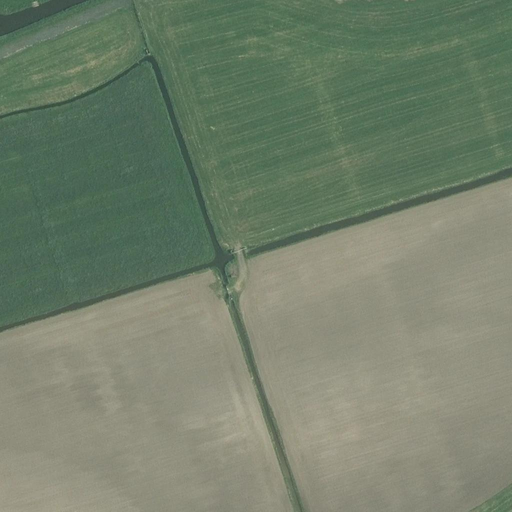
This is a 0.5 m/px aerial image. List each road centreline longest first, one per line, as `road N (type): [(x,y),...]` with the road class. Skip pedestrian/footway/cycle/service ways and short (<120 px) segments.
road 1 (track): [(158,18),(316,511)]
road 2 (track): [(209,186),(212,160),(230,143),(511,54)]
road 3 (track): [(247,282),(0,359)]
road 4 (track): [(210,0),(0,85)]
road 5 (track): [(475,0),(370,27),(293,0)]
